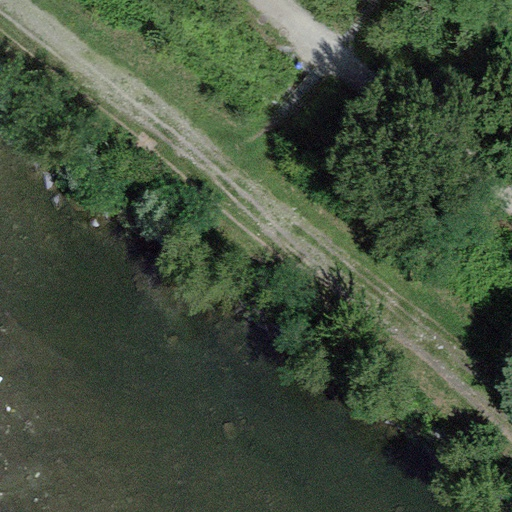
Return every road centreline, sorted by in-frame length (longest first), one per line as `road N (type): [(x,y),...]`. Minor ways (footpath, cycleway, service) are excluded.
road 1 (track): [(511,413),(427,350),(233,171),(12,0)]
road 2 (track): [(263,0),(511,202)]
